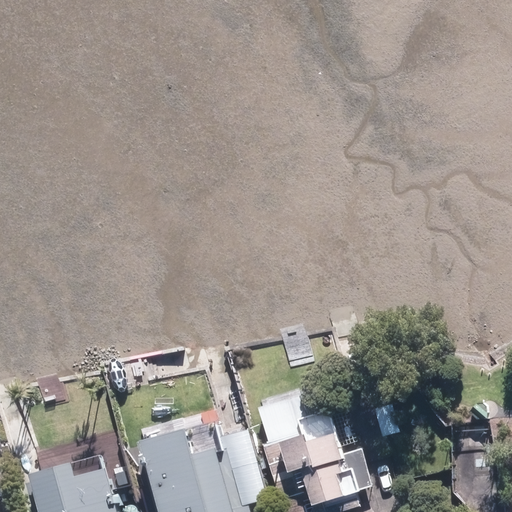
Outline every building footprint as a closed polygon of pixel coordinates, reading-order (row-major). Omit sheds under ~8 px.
[(268,443),(289,511),(344,511),(366,505),(361,491),(380,486),(368,447),(346,454),(332,410),(319,414),(310,387),(265,401),(277,440),(268,443)] [(492,412),(482,403),(474,411),(484,420),(492,412)] [(393,404),(375,408),(382,437),(401,432),(393,404)] [(147,441),(166,511),(260,511),(258,503),(264,501),(275,498),(256,429),(241,433),(230,436),(232,442),(207,449),(201,427),(147,441)] [(487,431),(459,430),(458,488),(485,488),(487,431)] [(130,511),(118,466),(89,474),(85,460),(42,472),(45,483),(40,484),(47,511),(130,511)] [(0,511),(10,511),(6,493),(0,494),(0,511)]
